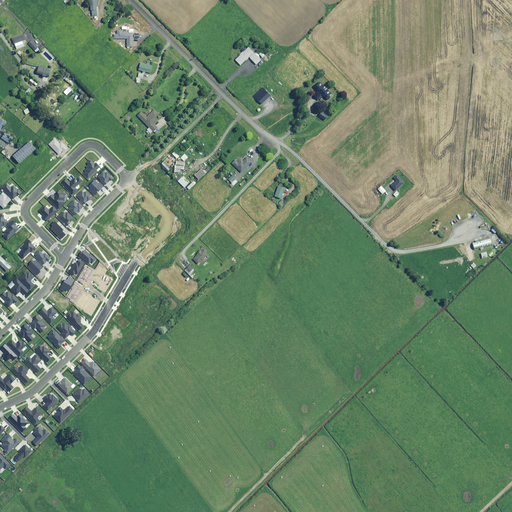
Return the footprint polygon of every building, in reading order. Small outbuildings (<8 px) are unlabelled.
[(98,7),(97,0),(90,0),(91,10),(92,10),(92,16),(97,16),(97,7),(98,7)] [(114,34),(114,38),(127,38),(127,47),(133,47),(133,33),(128,32),(128,31),(122,31),(121,30),(118,30),(117,31),(117,34),(114,34)] [(24,33),(11,38),(13,44),(14,43),(22,41),(26,39),(24,33)] [(38,47),(32,40),(28,43),(34,50),(38,47)] [(24,46),(22,41),(14,43),(16,49),(24,46)] [(250,58),(255,54),(248,47),(242,52),(241,51),(239,54),(240,55),(235,60),(240,65),(249,57),(250,58)] [(255,54),(250,58),(256,65),(261,60),(255,54)] [(152,65),(140,62),(139,70),(150,73),(152,65)] [(46,67),(39,65),(36,73),(48,77),(50,70),(46,69),(46,67)] [(312,95),(318,100),(322,96),(321,94),(328,100),(332,96),(331,96),(332,95),(320,82),(315,87),(319,92),(317,91),(312,95)] [(271,95),(265,90),(261,94),(258,91),(254,96),(261,104),(271,95)] [(141,111),(137,115),(153,132),(158,127),(154,124),(158,119),(156,117),(157,116),(159,116),(159,113),(157,113),(153,110),(147,116),(141,111)] [(328,116),(321,111),(318,115),(325,120),(328,116)] [(11,139),(4,134),(1,138),(9,143),(11,139)] [(54,138),(49,144),(58,154),(62,151),(63,152),(67,148),(61,142),(59,143),(54,138)] [(29,142),(12,156),(19,163),(35,149),(29,142)] [(42,151),(37,156),(42,162),(46,167),(49,163),(50,164),(55,160),(51,156),(51,157),(48,153),(46,155),(42,151)] [(241,172),(252,161),(247,157),(243,161),(239,161),(238,162),(235,159),(232,163),(241,172)] [(94,164),(90,160),(87,163),(88,165),(86,167),(87,168),(84,171),(85,172),(83,174),(88,178),(100,166),(96,162),(94,164)] [(206,173),(201,169),(195,175),(199,180),(206,173)] [(105,174),(103,172),(98,177),(101,180),(101,181),(105,185),(108,182),(107,182),(109,180),(110,181),(113,178),(107,172),(105,174)] [(232,183),(237,178),(234,174),(229,179),(232,183)] [(404,183),(397,175),(394,178),(396,180),(391,186),(396,191),(404,183)] [(188,184),(180,176),(176,180),(184,188),(188,184)] [(66,179),(62,183),(73,194),(77,190),(75,188),(82,180),(79,177),(77,180),(74,178),(70,182),(66,179)] [(98,184),(95,180),(89,186),(91,188),(89,189),(95,195),(97,193),(96,192),(98,190),(99,191),(104,187),(99,182),(98,184)] [(195,184),(193,181),(187,187),(189,190),(195,184)] [(6,183),(2,188),(13,199),(16,196),(17,196),(21,192),(18,189),(17,189),(13,185),(11,188),(6,183)] [(274,196),(281,198),(285,187),(278,185),(274,196)] [(386,191),(381,186),(378,189),(382,194),(386,191)] [(63,193),(59,190),(54,196),(53,194),(48,199),(58,209),(65,203),(63,200),(65,198),(62,194),(63,193)] [(82,191),(77,196),(81,200),(80,200),(84,204),(87,202),(86,201),(87,200),(88,201),(92,197),(86,191),(84,193),(82,191)] [(0,205),(3,208),(6,206),(6,205),(11,200),(3,192),(0,194),(0,205)] [(77,204),(74,200),(68,206),(70,208),(68,209),(75,215),(78,212),(77,211),(78,210),(79,211),(83,207),(79,202),(77,204)] [(49,210),(44,205),(39,211),(44,216),(42,217),(47,221),(57,211),(53,206),(49,210)] [(63,211),(58,217),(67,226),(70,223),(68,221),(72,217),(67,212),(65,214),(63,211)] [(4,217),(1,213),(0,214),(0,228),(3,225),(4,226),(8,221),(4,217)] [(17,224),(13,220),(7,226),(8,228),(4,232),(5,233),(3,235),(8,239),(15,232),(20,228),(16,225),(17,224)] [(63,230),(54,221),(51,225),(53,226),(50,228),(61,239),(66,235),(62,231),(63,230)] [(32,242),(29,239),(26,242),(26,243),(22,247),(23,249),(21,251),(19,253),(24,258),(31,251),(32,251),(36,247),(32,242)] [(492,244),(490,239),(473,244),(474,249),(492,244)] [(101,248),(94,255),(98,258),(94,263),(96,265),(98,263),(101,266),(104,263),(105,264),(107,262),(109,264),(114,260),(101,248)] [(44,254),(40,249),(35,254),(37,256),(36,256),(44,264),(51,258),(45,252),(44,254)] [(203,259),(207,255),(201,249),(200,250),(198,253),(193,259),(198,264),(201,261),(202,262),(205,260),(203,259)] [(82,251),(79,255),(89,264),(91,261),(93,263),(96,259),(89,253),(89,254),(85,250),(83,252),(82,251)] [(1,256),(0,256),(0,263),(8,270),(12,266),(1,256)] [(43,266),(37,259),(35,261),(33,259),(30,262),(31,263),(28,265),(37,275),(41,271),(40,270),(43,266)] [(76,262),(69,273),(74,275),(75,273),(78,275),(85,263),(79,260),(77,263),(76,262)] [(193,273),(193,272),(194,271),(193,269),(194,267),(191,264),(187,268),(184,271),(192,278),(194,277),(191,275),(193,273)] [(103,268),(99,266),(91,278),(95,280),(95,282),(98,284),(105,272),(102,270),(103,268)] [(87,280),(93,270),(89,268),(88,270),(85,268),(78,281),(83,283),(85,279),(87,280)] [(31,289),(35,284),(31,280),(35,276),(32,273),(31,274),(29,271),(27,273),(26,272),(20,278),(31,289)] [(109,278),(105,275),(98,288),(102,291),(102,290),(105,291),(112,279),(109,278)] [(67,292),(74,280),(69,277),(67,280),(65,280),(59,289),(63,292),(65,290),(67,292)] [(30,290),(18,278),(13,282),(15,284),(11,288),(14,292),(15,292),(17,294),(21,290),(25,294),(30,290)] [(79,287),(75,285),(72,288),(73,289),(68,297),(72,299),(71,301),(74,303),(81,291),(78,289),(79,287)] [(5,291),(1,295),(7,300),(5,302),(10,306),(13,303),(14,303),(15,302),(15,303),(19,299),(13,293),(12,294),(8,290),(6,293),(5,291)] [(82,296),(81,295),(76,303),(80,306),(79,307),(83,309),(90,297),(87,295),(87,294),(84,292),(82,296)] [(88,313),(91,315),(98,303),(96,301),(92,298),(85,310),(89,312),(88,313)] [(44,307),(40,311),(51,323),(55,318),(53,316),(57,312),(52,307),(48,311),(44,307)] [(70,312),(66,316),(80,330),(84,325),(81,321),(81,320),(82,319),(80,317),(81,316),(78,313),(77,314),(74,311),(71,313),(70,312)] [(34,320),(31,323),(35,328),(37,327),(42,332),(45,329),(44,327),(47,325),(43,321),(44,320),(38,314),(33,319),(34,320)] [(62,323),(58,327),(63,332),(62,334),(66,338),(71,333),(72,334),(76,331),(70,325),(69,326),(65,322),(63,324),(62,323)] [(32,330),(26,323),(23,327),(24,328),(19,333),(24,337),(25,336),(31,341),(34,338),(31,335),(33,333),(31,331),(32,330)] [(55,330),(54,329),(49,333),(50,334),(48,336),(56,344),(55,344),(58,348),(63,344),(62,344),(66,340),(62,336),(61,336),(55,330)] [(23,342),(20,340),(17,343),(12,339),(8,343),(20,356),(24,352),(22,349),(27,345),(23,341),(23,342)] [(14,360),(18,356),(6,343),(1,348),(5,352),(3,354),(4,355),(3,356),(8,360),(11,357),(14,360)] [(43,347),(41,345),(37,349),(38,350),(37,351),(48,362),(52,357),(48,353),(50,351),(44,346),(43,347)] [(32,358),(30,356),(25,361),(37,372),(41,368),(37,364),(42,360),(39,358),(40,357),(37,354),(32,358)] [(86,358),(82,362),(95,376),(101,369),(98,366),(99,365),(95,362),(95,363),(93,361),(92,362),(91,362),(90,363),(86,358)] [(81,366),(80,364),(76,368),(77,369),(74,372),(85,384),(92,377),(85,369),(82,366),(81,366)] [(15,366),(12,369),(26,383),(30,379),(26,374),(28,372),(27,372),(29,370),(23,365),(19,369),(15,366)] [(1,376),(0,376),(0,382),(6,389),(7,388),(10,391),(14,387),(11,384),(16,379),(10,373),(4,380),(1,376)] [(61,381),(58,384),(67,393),(73,388),(71,386),(73,384),(66,377),(62,381),(61,381)] [(77,399),(80,402),(90,394),(85,388),(83,390),(81,388),(74,394),(77,399)] [(52,395),(50,393),(48,395),(47,395),(44,398),(48,402),(44,406),(48,410),(59,400),(53,394),(52,395)] [(59,411),(54,416),(61,423),(74,410),(70,405),(66,409),(65,409),(64,410),(60,406),(57,409),(59,411)] [(28,407),(24,411),(36,424),(40,420),(38,418),(43,413),(37,407),(33,411),(28,407)] [(14,414),(10,418),(23,432),(27,428),(25,426),(29,422),(21,414),(17,417),(14,414)] [(36,430),(34,432),(38,437),(33,441),(38,445),(50,433),(46,429),(43,431),(38,426),(35,430),(36,430)] [(13,437),(8,433),(4,437),(5,437),(2,440),(4,443),(2,445),(6,449),(4,450),(8,454),(21,441),(17,438),(14,440),(12,438),(13,437)] [(32,451),(26,444),(19,451),(20,452),(14,458),(18,462),(24,456),(26,457),(32,451)] [(11,464),(0,453),(0,470),(4,466),(6,468),(11,464)]
